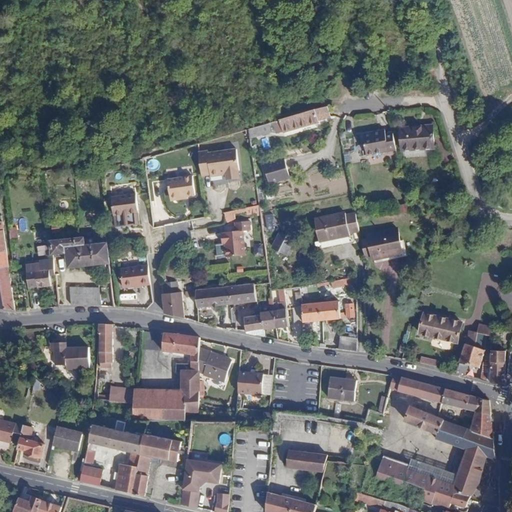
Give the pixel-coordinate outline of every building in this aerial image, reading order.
[(329,108),(323,108),(280,120),(283,133),(319,122),(319,120),(331,117),(329,108)] [(271,133),(268,124),(249,129),(250,139),(271,133)] [(437,128),(405,130),(406,150),(439,148),(437,128)] [(397,150),(394,133),(387,134),(386,130),(364,135),(368,156),(397,150)] [(195,155),(199,177),(208,176),(208,178),(224,175),(225,181),(237,179),(235,171),(236,170),(232,150),(204,155),(203,153),(195,155)] [(285,157),(264,162),(268,180),(289,175),(285,157)] [(189,175),(164,180),(168,198),(171,200),(176,199),(178,197),(193,194),(189,175)] [(136,193),(112,196),(114,216),(138,213),(136,193)] [(224,214),(226,222),(237,220),(236,211),(224,214)] [(350,233),(359,231),(356,214),(347,216),(346,213),(316,219),(321,248),(343,243),(342,237),(351,235),(350,233)] [(225,244),(227,259),(246,256),(242,231),(250,230),(249,221),(234,223),(234,231),(223,233),(223,234),(220,235),(221,244),(225,244)] [(19,242),(18,237),(17,228),(10,228),(12,243),(19,242)] [(363,248),(365,257),(373,256),(373,259),(402,254),(397,229),(368,235),(369,239),(361,241),(363,248)] [(294,242),(281,235),(274,248),(287,255),(294,242)] [(53,242),(54,257),(65,256),(66,262),(70,262),(70,267),(109,263),(107,244),(85,246),(84,239),(53,242)] [(38,285),(38,287),(52,286),(50,272),(55,272),(54,257),(40,259),(40,261),(35,262),(38,285)] [(29,286),(38,285),(35,262),(27,263),(29,286)] [(123,287),(150,283),(147,264),(121,268),(123,287)] [(0,311),(13,312),(7,269),(0,270),(0,311)] [(345,287),(357,285),(357,277),(344,280),(345,287)] [(334,289),(345,287),(344,280),(333,282),(334,289)] [(257,302),(255,284),(232,287),(233,304),(257,302)] [(68,287),(69,305),(87,306),(102,306),(99,289),(68,287)] [(233,304),(232,287),(197,291),(199,308),(233,304)] [(183,292),(162,294),(165,313),(186,319),(183,292)] [(277,327),(289,326),(286,299),(282,299),(282,303),(280,303),(281,310),(277,311),(276,304),(274,304),(275,310),(277,327)] [(321,304),(322,321),(326,320),(327,324),(332,323),(332,319),(344,318),(343,313),(340,314),(339,302),(321,304)] [(303,322),(322,321),(321,304),(302,306),(303,322)] [(296,323),(303,322),(302,306),(295,307),(296,323)] [(264,329),(277,327),(275,310),(262,312),(262,315),(264,329)] [(247,333),(265,337),(264,329),(262,315),(246,317),(247,333)] [(462,323),(425,315),(420,334),(458,342),(462,323)] [(113,363),(113,324),(100,323),(99,333),(101,333),(101,353),(98,353),(97,364),(101,364),(101,369),(103,368),(104,363),(111,364),(113,363)] [(492,337),(492,330),(479,326),(477,333),(479,333),(492,337)] [(479,333),(477,333),(470,331),(466,344),(475,347),(479,333)] [(200,349),(200,337),(164,333),(163,351),(191,355),(191,365),(175,365),(176,372),(182,372),(182,392),(182,404),(158,402),(157,421),(185,421),(185,414),(198,412),(199,372),(200,349)] [(347,351),(357,352),(357,338),(341,336),(341,350),(347,351)] [(54,342),(55,352),(55,365),(66,365),(66,370),(90,369),(90,348),(66,348),(66,342),(54,342)] [(466,344),(456,374),(461,376),(465,377),(469,366),(479,368),(486,350),(475,347),(466,344)] [(210,352),(200,349),(199,372),(204,373),(204,375),(226,381),(231,359),(210,353),(210,352)] [(497,384),(505,386),(506,351),(492,350),(492,368),(491,383),(497,384)] [(482,382),(491,383),(492,368),(483,368),(482,382)] [(264,375),(239,373),(237,392),(263,394),(264,375)] [(358,381),(331,377),(328,399),(355,402),(358,381)] [(446,388),(402,377),(398,391),(442,402),(446,388)] [(479,397),(446,388),(442,402),(476,411),(491,414),(490,401),(479,398),(479,397)] [(133,403),(134,391),(134,390),(109,389),(109,402),(133,403)] [(182,404),(182,392),(134,391),(133,403),(132,421),(148,421),(147,422),(157,421),(158,402),(182,404)] [(388,398),(382,396),(378,412),(383,414),(388,398)] [(464,427),(411,407),(406,421),(436,433),(434,438),(467,450),(487,457),(496,460),(494,439),(472,431),(472,430),(464,427)] [(492,423),(491,414),(476,411),(474,420),(474,421),(492,423)] [(16,423),(0,419),(0,439),(11,442),(16,423)] [(494,439),(492,423),(474,421),(472,426),(469,424),(468,426),(465,425),(464,427),(472,430),(472,431),(494,439)] [(25,425),(19,449),(32,451),(31,455),(42,458),(45,444),(37,442),(38,437),(29,435),(30,426),(25,425)] [(142,447),(145,436),(94,425),(90,442),(137,453),(136,459),(137,459),(136,463),(137,464),(137,466),(122,463),(120,472),(137,475),(142,447)] [(83,435),(58,429),(54,445),(79,451),(83,435)] [(147,475),(151,456),(178,461),(182,442),(145,434),(145,436),(142,447),(137,475),(134,494),(145,496),(149,476),(147,475)] [(287,456),(286,464),(325,471),(328,456),(289,450),(287,456)] [(465,454),(464,460),(483,466),(484,466),(486,461),(487,457),(467,450),(465,454)] [(483,466),(464,460),(460,469),(455,481),(383,456),(381,460),(376,478),(402,486),(404,481),(425,489),(422,499),(448,508),(451,502),(452,497),(453,491),(470,496),(479,483),(483,466)] [(218,483),(221,465),(187,460),(183,489),(198,491),(199,487),(206,481),(218,483)] [(325,471),(286,464),(285,467),(325,474),(325,471)] [(83,472),(81,482),(100,486),(103,470),(84,466),(83,472)] [(117,490),(134,494),(137,475),(120,472),(117,490)] [(198,491),(183,489),(181,505),(196,508),(198,491)] [(470,496),(453,491),(452,497),(451,502),(466,508),(470,496)] [(359,493),(357,492),(355,500),(369,504),(372,497),(359,493)] [(218,502),(218,503),(228,505),(229,495),(218,493),(218,502)] [(274,494),(268,493),(266,511),(276,511),(280,495),(274,494)] [(315,511),(317,505),(280,495),(276,511),(315,511)] [(19,499),(14,511),(16,511),(37,511),(38,511),(41,501),(42,500),(33,497),(31,503),(19,499)] [(393,503),(372,497),(369,504),(382,508),(383,507),(391,509),(393,503)] [(60,511),(62,508),(41,501),(38,511),(37,511),(60,511)] [(429,511),(431,507),(414,502),(412,509),(420,511),(429,511)] [(227,511),(228,505),(218,503),(217,503),(214,511),(227,511)]
